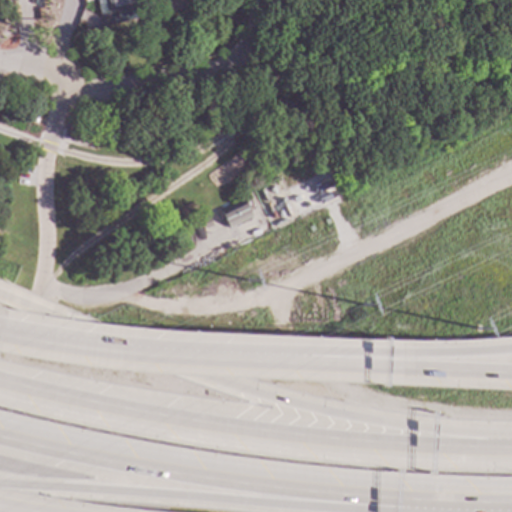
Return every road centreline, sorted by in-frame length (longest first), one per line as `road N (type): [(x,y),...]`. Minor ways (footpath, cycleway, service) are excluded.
road 1 (motorway): [(511,447),(321,412),(219,383),(0,294)]
road 2 (motorway): [(511,447),(302,437),(124,411),(0,381)]
road 3 (motorway): [(0,438),(133,469),(391,504)]
road 4 (motorway): [(0,485),(391,504)]
road 5 (motorway): [(511,377),(220,360)]
road 6 (motorway): [(511,348),(220,360)]
road 7 (motorway): [(220,360),(137,357),(0,332)]
road 8 (motorway): [(391,504),(511,504)]
